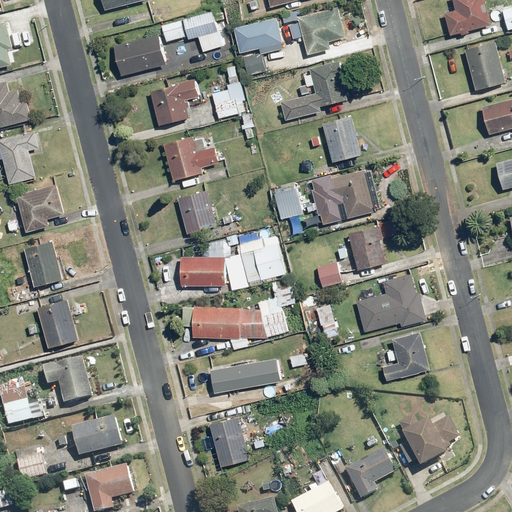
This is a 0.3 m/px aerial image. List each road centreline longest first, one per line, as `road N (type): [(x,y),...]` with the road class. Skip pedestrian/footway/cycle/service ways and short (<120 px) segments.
road 1 (residential): [(440,511),(484,483),(501,440),(388,0)]
road 2 (residential): [(57,0),(190,511)]
